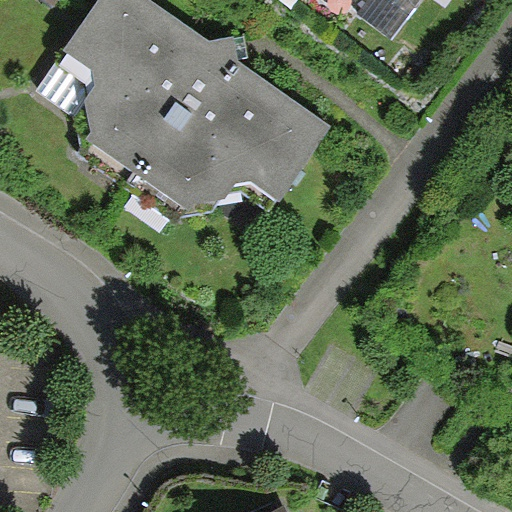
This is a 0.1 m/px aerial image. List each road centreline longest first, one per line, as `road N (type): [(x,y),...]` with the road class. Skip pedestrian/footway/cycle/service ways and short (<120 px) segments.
road 1 (residential): [(172,358),(444,511)]
road 2 (residential): [(0,234),(172,358)]
road 3 (residential): [(172,358),(84,511)]
